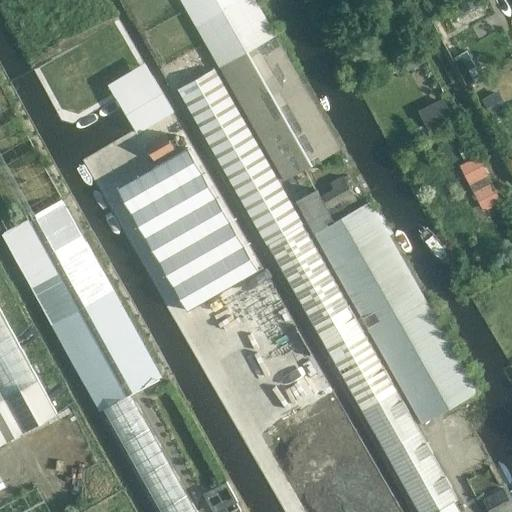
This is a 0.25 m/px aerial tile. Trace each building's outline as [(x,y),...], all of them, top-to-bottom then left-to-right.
[(284,181),(305,169),(319,162),(340,149),(255,0),(181,0),(196,25),(284,181)] [(304,311),(417,511),(460,511),(454,502),(458,499),(356,318),(214,69),(178,88),(304,311)] [(0,84),(0,231),(99,411),(104,408),(162,511),(198,511),(131,393),(161,376),(0,84)] [(420,106),(429,126),(454,116),(446,96),(420,106)] [(397,511),(287,321),(188,148),(119,189),(304,511),(397,511)] [(482,152),(461,160),(481,209),(501,201),(482,152)] [(296,201),(315,234),(422,424),(477,392),(369,202),(336,222),(317,188),(296,201)] [(17,298),(4,303),(22,345),(35,339),(17,298)] [(0,445),(57,414),(0,309),(0,445)] [(35,359),(57,406),(74,398),(51,351),(35,359)] [(490,511),(507,511),(511,509),(511,502),(504,487),(483,499),(490,511)] [(241,511),(236,502),(217,511),(241,511)]
